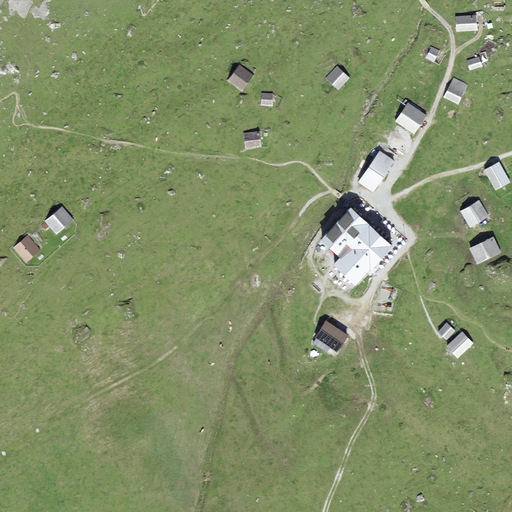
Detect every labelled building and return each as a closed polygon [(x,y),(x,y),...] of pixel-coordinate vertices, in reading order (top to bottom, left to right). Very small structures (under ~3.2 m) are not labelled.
[(477,14),(457,16),(458,32),(478,30),(477,14)] [(442,50),(432,46),(427,59),(437,63),(442,50)] [(480,57),(469,60),(472,70),(483,67),(480,57)] [(351,77),(337,65),(326,78),(340,90),(351,77)] [(255,75),(240,66),(230,82),(244,91),(255,75)] [(470,85),(453,78),(443,99),(460,107),(470,85)] [(273,94),(261,94),(261,107),(273,107),(273,94)] [(425,115),(406,104),(395,123),(414,134),(425,115)] [(260,133),(244,135),(245,149),(261,147),(260,133)] [(395,162),(379,152),(358,184),(373,194),(395,162)] [(501,164),(487,171),(496,189),(510,183),(501,164)] [(480,200),(461,212),(470,228),(490,216),(480,200)] [(64,207),(46,222),(57,236),(75,221),(64,207)] [(392,248),(351,209),(321,241),(340,259),(333,266),(356,287),(392,248)] [(493,236),(468,249),(477,266),(502,253),(493,236)] [(26,238),(14,249),(26,263),(38,251),(26,238)] [(349,335),(326,321),(313,343),(335,357),(349,335)] [(456,330),(447,323),(439,332),(448,340),(456,330)] [(474,343),(463,332),(447,348),(458,358),(474,343)]
